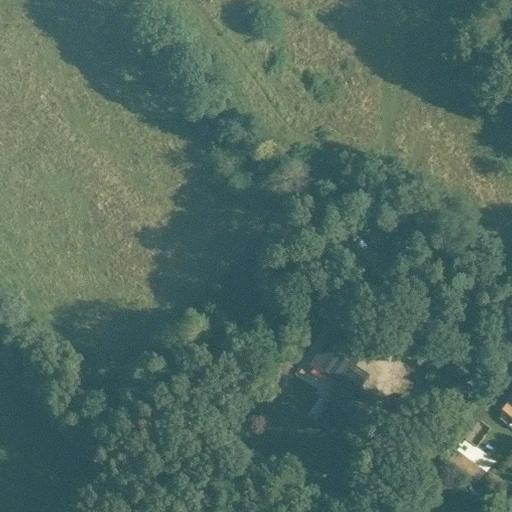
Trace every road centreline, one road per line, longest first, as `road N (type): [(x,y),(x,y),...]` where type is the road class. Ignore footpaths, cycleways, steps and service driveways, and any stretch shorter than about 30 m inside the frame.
road 1 (track): [(387,196),(105,511)]
road 2 (track): [(511,300),(407,195),(387,196)]
